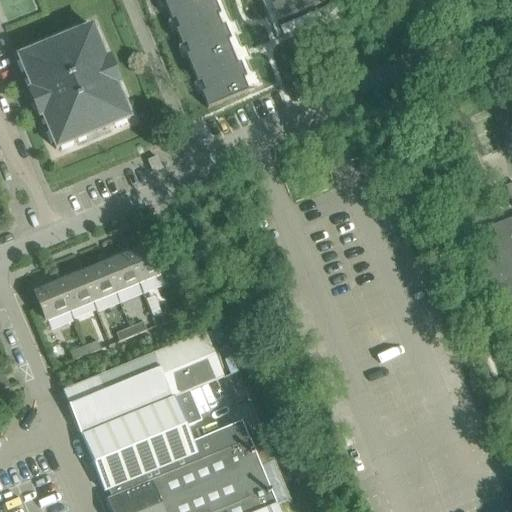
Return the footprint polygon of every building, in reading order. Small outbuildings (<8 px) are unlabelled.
[(161,0),(171,22),(174,21),(179,31),(175,33),(181,48),(185,46),(189,56),(185,58),(197,85),(200,84),(204,94),(201,95),(207,110),(248,94),(243,81),(246,80),(240,65),(237,66),(227,43),(230,42),(224,27),(221,28),(217,18),(220,17),(214,2),(211,3),(209,0),(161,0)] [(271,0),(274,7),(271,8),(277,22),(317,6),(314,0),(271,0)] [(91,28),(17,58),(31,92),(27,94),(37,119),(42,118),(56,151),(130,120),(116,87),(120,85),(110,59),(105,61),(91,28)] [(293,41),(287,44),(290,50),(296,47),(293,41)] [(511,166),(496,173),(494,166),(500,164),(490,142),(468,150),(477,173),(480,172),(483,179),(456,190),(511,328),(511,166)] [(162,170),(157,158),(148,162),(153,174),(162,170)] [(150,245),(126,254),(139,285),(162,275),(150,245)] [(126,254),(103,264),(115,294),(139,285),(126,254)] [(103,264),(80,273),(92,304),(115,294),(103,264)] [(80,273),(57,283),(69,313),(92,304),(80,273)] [(46,323),(69,313),(57,283),(33,292),(46,323)] [(154,297),(145,301),(153,321),(162,317),(154,297)] [(155,330),(167,325),(163,317),(162,317),(153,321),(151,322),(155,330)] [(142,325),(130,330),(133,338),(146,333),(142,325)] [(119,344),(133,338),(130,330),(115,336),(119,344)] [(63,392),(81,436),(175,398),(224,379),(206,334),(63,392)] [(97,342),(83,348),(86,356),(100,350),(97,342)] [(74,361),(86,356),(83,348),(70,353),(74,361)] [(4,375),(0,376),(0,391),(9,387),(4,375)] [(224,379),(219,381),(229,407),(234,405),(240,403),(230,377),(224,379)] [(175,398),(81,436),(104,492),(122,484),(126,492),(200,462),(250,442),(242,424),(193,444),(175,398)] [(111,511),(262,511),(276,506),(250,442),(200,462),(126,492),(107,500),(111,511)]
